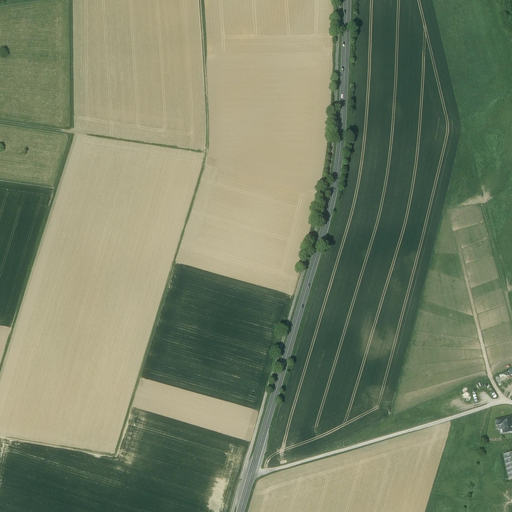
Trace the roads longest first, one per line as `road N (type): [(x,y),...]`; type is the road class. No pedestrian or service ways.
road 1 (track): [(0,437),(116,453),(205,151),(199,0)]
road 2 (primary): [(240,511),(329,211),(347,0)]
road 3 (track): [(71,0),(72,132),(0,378)]
road 4 (track): [(0,120),(205,151)]
